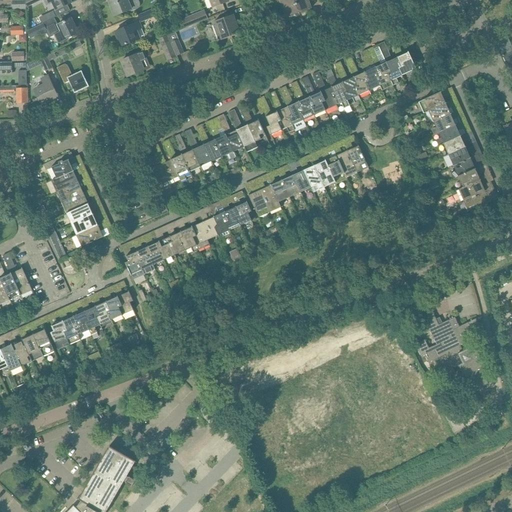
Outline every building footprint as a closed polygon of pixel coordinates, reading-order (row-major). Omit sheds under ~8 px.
[(52,2),(56,10),(72,3),(70,0),(26,0),(27,7),(41,0),(44,0),(47,4),(52,2)] [(111,0),(109,1),(111,6),(115,15),(114,15),(115,16),(131,9),(131,11),(137,8),(139,7),(140,5),(140,3),(138,0),(111,0)] [(272,0),(276,11),(278,14),(284,12),(286,18),(298,13),(293,0),(272,0)] [(293,0),(298,13),(311,8),(309,2),(308,0),(293,0)] [(26,1),(13,1),(13,9),(26,9),(26,1)] [(155,16),(153,10),(139,16),(141,21),(155,16)] [(25,14),(20,11),(15,18),(20,21),(25,14)] [(194,15),(182,20),(185,27),(197,22),(194,15)] [(213,26),(215,30),(218,40),(221,39),(221,40),(240,34),(240,32),(242,31),(239,23),(237,24),(233,15),(215,21),(216,25),(213,26)] [(32,38),(46,31),(50,38),(55,35),(59,42),(78,33),(71,18),(58,25),(56,21),(44,27),(43,24),(29,32),(32,38)] [(121,46),(140,39),(136,30),(141,27),(139,22),(115,32),(121,46)] [(24,27),(12,27),(12,35),(24,35),(24,27)] [(170,44),(171,43),(168,35),(162,38),(159,39),(162,46),(168,60),(175,57),(170,44)] [(511,77),(511,45),(511,46),(507,36),(496,41),(511,77)] [(389,40),(397,58),(401,66),(398,67),(402,77),(416,70),(408,52),(408,53),(403,55),(395,37),(389,40)] [(178,39),(171,42),(177,56),(184,53),(178,39)] [(397,79),(402,77),(398,67),(401,66),(397,58),(392,60),(384,42),(378,45),(380,50),(390,71),(387,73),(393,87),(399,84),(397,79)] [(373,47),(367,50),(379,76),(375,78),(380,87),(382,92),(393,87),(387,73),(390,71),(380,50),(376,52),(373,47)] [(369,92),(380,87),(375,78),(379,76),(367,50),(362,52),(364,57),(362,57),(364,63),(361,64),(364,73),(368,81),(365,83),(369,92)] [(56,57),(54,52),(47,55),(50,61),(56,57)] [(128,77),(144,70),(149,68),(143,52),(121,61),(122,63),(122,62),(126,71),(125,71),(128,77)] [(24,53),(12,53),(13,61),(25,61),(24,53)] [(53,68),(50,61),(47,55),(40,58),(45,71),(53,68)] [(358,96),(369,92),(365,83),(368,81),(364,73),(359,75),(351,57),(345,60),(353,78),(358,86),(354,87),(358,96)] [(1,64),(0,63),(0,62),(0,73),(12,73),(12,64),(1,64)] [(360,100),(358,96),(354,87),(358,86),(353,78),(349,80),(340,62),(334,64),(342,83),(347,91),(343,92),(347,101),(353,98),(355,103),(360,100)] [(65,64),(57,68),(64,84),(69,82),(75,93),(89,86),(82,71),(72,75),(67,65),(65,64)] [(20,70),(20,84),(29,84),(28,70),(20,70)] [(325,111),(336,106),(332,97),(336,95),(332,87),(327,90),(319,72),(312,74),(321,92),(325,100),(321,102),(325,111)] [(347,91),(342,83),(338,85),(334,76),(328,79),(332,87),(336,95),(332,97),(336,106),(342,104),(344,108),(349,105),(347,101),(343,92),(347,91)] [(58,98),(48,77),(42,79),(45,86),(35,91),(42,105),(58,98)] [(302,79),(310,97),(314,105),(310,107),(314,116),(325,111),(321,102),(325,100),(321,92),(316,95),(308,77),(302,79)] [(297,81),(291,84),(299,102),(303,110),(299,112),(303,121),(314,116),(310,107),(314,105),(310,97),(305,99),(297,81)] [(288,107),(292,115),(289,117),(292,126),(303,121),(299,112),(303,110),(299,102),(294,104),(286,86),(280,89),(288,107)] [(28,88),(16,89),(17,103),(29,102),(28,88)] [(449,88),(419,102),(424,113),(428,111),(445,103),(443,98),(452,94),(449,88)] [(294,130),(292,126),(289,117),(292,115),(288,107),(283,109),(275,91),(269,94),(277,112),(281,120),(278,122),(282,131),(288,128),(289,132),(294,130)] [(271,136),(282,131),(278,122),(281,120),(277,112),(272,114),(264,96),(255,101),(271,136)] [(457,105),(454,99),(445,103),(428,111),(433,122),(453,113),(451,108),(457,105)] [(267,138),(259,120),(258,120),(258,121),(254,123),(245,105),(239,107),(247,125),(256,143),(267,138)] [(228,112),(237,130),(245,148),(246,151),(257,146),(256,143),(247,125),(243,128),(234,110),(228,112)] [(453,113),(433,122),(438,133),(455,125),(453,120),(462,116),(459,110),(453,113)] [(503,126),(511,146),(511,121),(509,114),(503,117),(506,125),(504,126),(503,126)] [(217,117),(226,135),(234,153),(245,148),(237,130),(232,133),(223,115),(217,117)] [(206,122),(215,140),(222,158),(223,158),(225,163),(235,158),(233,153),(234,153),(226,135),(221,138),(213,119),(206,122)] [(461,130),(466,127),(464,121),(455,125),(438,133),(443,144),(463,135),(461,130)] [(222,158),(215,140),(210,142),(202,124),(196,127),(204,145),(211,163),(222,158)] [(185,132),(193,150),(201,168),(211,163),(204,145),(199,147),(191,129),(185,132)] [(463,142),(471,138),(469,132),(463,135),(443,144),(448,155),(465,147),(463,142)] [(182,155),(190,173),(201,168),(193,150),(188,152),(180,134),(174,137),(182,155)] [(184,175),(190,173),(182,155),(177,157),(169,139),(163,142),(171,160),(179,178),(181,182),(186,180),(184,175)] [(349,140),(343,143),(347,151),(355,168),(357,173),(368,168),(359,146),(353,148),(349,140)] [(474,143),(465,147),(448,155),(453,166),(470,158),(468,153),(476,149),(474,143)] [(158,144),(152,147),(160,165),(150,170),(149,169),(157,187),(179,178),(171,160),(166,162),(158,144)] [(344,173),(355,168),(347,151),(342,153),(338,145),(332,148),(334,151),(344,173)] [(328,150),(321,153),(325,161),(336,184),(337,186),(348,181),(344,173),(334,151),(329,153),(328,150)] [(52,168),(57,178),(79,169),(74,157),(72,158),(69,153),(43,164),(46,171),(52,168)] [(450,172),(453,178),(457,176),(475,169),(473,164),(481,160),(478,154),(470,158),(453,166),(455,170),(450,172)] [(57,192),(62,190),(78,182),(76,177),(87,172),(79,155),(74,157),(79,169),(57,178),(52,181),(57,192)] [(311,157),(314,166),(325,189),(336,184),(325,161),(320,163),(317,155),(311,157)] [(306,160),(300,162),(303,171),(311,188),(317,186),(320,191),(325,189),(314,166),(309,168),(306,160)] [(301,193),(311,188),(303,171),(299,173),(295,165),(289,167),(293,176),(301,193)] [(475,169),(457,176),(462,187),(480,179),(478,175),(486,171),(483,165),(475,169)] [(282,181),(290,198),(301,193),(293,176),(288,178),(284,170),(278,172),(282,181)] [(35,182),(29,171),(22,174),(27,186),(35,182)] [(271,186),(279,203),(290,198),(282,181),(277,183),(273,174),(267,177),(271,186)] [(87,178),(78,182),(62,190),(57,192),(62,203),(67,200),(83,193),(81,188),(89,184),(87,178)] [(281,207),(279,203),(271,186),(266,188),(262,179),(245,187),(257,213),(268,208),(270,212),(281,207)] [(480,179),(462,187),(458,189),(463,201),(471,197),(476,208),(468,211),(468,212),(498,198),(491,181),(482,185),(480,179)] [(92,189),(83,193),(67,200),(62,203),(67,214),(72,211),(88,204),(86,199),(94,195),(92,189)] [(232,199),(236,207),(240,216),(237,218),(241,226),(252,221),(248,213),(251,211),(247,202),(246,202),(247,202),(242,205),(238,196),(232,199)] [(97,200),(88,204),(72,211),(77,222),(93,215),(91,210),(99,206),(97,200)] [(230,231),(241,226),(237,218),(240,216),(236,207),(231,210),(227,201),(221,204),(223,209),(229,221),(226,223),(230,231)] [(219,236),(230,231),(226,223),(229,221),(223,209),(218,211),(216,206),(210,209),(214,217),(218,226),(215,227),(219,236)] [(77,222),(72,225),(76,236),(98,225),(96,221),(104,217),(102,211),(93,215),(77,222)] [(208,241),(219,236),(215,227),(218,226),(214,217),(209,219),(205,211),(199,214),(203,222),(207,231),(204,233),(208,241)] [(210,246),(208,241),(204,233),(207,231),(203,222),(198,224),(194,216),(189,218),(197,236),(193,237),(197,246),(199,250),(199,251),(210,246)] [(304,217),(295,221),(298,227),(307,223),(304,217)] [(177,224),(181,232),(183,237),(180,238),(186,251),(192,249),(193,252),(199,250),(197,246),(193,237),(197,236),(189,218),(188,219),(192,227),(187,229),(183,221),(177,224)] [(107,222),(98,225),(76,236),(72,238),(77,248),(81,246),(81,247),(107,235),(105,230),(109,228),(107,222)] [(175,256),(186,251),(180,238),(183,237),(181,232),(176,234),(172,226),(166,229),(170,237),(172,241),(169,243),(175,256)] [(164,261),(175,256),(169,243),(172,241),(170,237),(165,239),(161,231),(155,233),(159,242),(161,247),(158,248),(164,261)] [(166,265),(164,261),(158,248),(161,247),(159,242),(154,244),(150,236),(144,238),(148,247),(150,251),(147,253),(155,270),(166,265)] [(139,241),(133,243),(137,252),(139,256),(136,257),(144,275),(155,270),(147,253),(150,251),(148,247),(143,249),(139,241)] [(137,252),(132,254),(129,246),(123,248),(128,262),(125,263),(133,280),(144,275),(136,257),(139,256),(137,252)] [(32,290),(22,268),(22,269),(17,271),(9,253),(3,256),(11,274),(21,295),(32,290)] [(0,276),(11,300),(21,295),(11,274),(6,276),(2,267),(0,268),(0,276)] [(0,304),(11,300),(0,276),(0,304)] [(133,300),(129,291),(128,291),(128,292),(124,294),(120,286),(115,288),(123,306),(120,307),(123,315),(135,310),(131,301),(133,300)] [(112,320),(123,315),(120,307),(123,306),(115,288),(114,289),(117,297),(113,299),(109,291),(104,293),(112,311),(108,312),(112,320)] [(138,291),(143,302),(147,301),(142,290),(138,291)] [(101,325),(112,320),(108,312),(112,311),(104,293),(103,293),(107,302),(102,304),(98,296),(92,298),(96,307),(101,316),(97,317),(101,325)] [(95,328),(101,325),(97,317),(101,316),(96,307),(91,309),(87,301),(82,303),(90,321),(87,322),(90,330),(92,334),(97,332),(95,328)] [(79,335),(90,330),(87,322),(90,321),(82,303),(81,303),(85,312),(80,314),(76,306),(70,308),(74,317),(78,325),(75,327),(79,335)] [(62,321),(63,322),(67,330),(64,332),(70,344),(80,340),(79,335),(75,327),(78,325),(74,317),(69,319),(65,310),(59,313),(62,321)] [(423,341),(413,345),(419,358),(423,356),(427,364),(431,362),(435,372),(439,370),(444,380),(454,375),(451,369),(456,366),(464,382),(466,381),(467,382),(470,380),(470,379),(472,378),(477,389),(484,386),(486,390),(493,387),(488,376),(484,378),(480,369),(484,367),(478,356),(482,354),(477,344),(462,351),(459,346),(465,343),(461,334),(478,325),(482,324),(480,317),(475,319),(459,327),(455,317),(448,320),(442,323),(439,325),(436,319),(432,311),(422,316),(425,322),(419,325),(424,335),(430,332),(436,345),(427,349),(423,341)] [(58,350),(70,344),(64,332),(67,330),(63,322),(62,321),(58,322),(58,321),(57,321),(54,315),(48,318),(54,331),(51,333),(58,350)] [(55,352),(45,329),(44,329),(44,330),(39,332),(36,324),(30,326),(33,335),(43,357),(55,352)] [(33,361),(43,357),(33,335),(28,337),(25,329),(20,331),(33,361)] [(20,331),(19,331),(22,340),(18,342),(14,334),(8,336),(11,345),(22,366),(33,361),(20,331)] [(310,363),(304,366),(314,388),(313,388),(316,396),(319,395),(322,401),(320,403),(323,410),(325,409),(329,415),(326,417),(330,424),(332,423),(336,429),(333,431),(337,438),(339,437),(342,444),(340,445),(347,460),(414,427),(407,412),(404,414),(401,407),(404,405),(400,399),(398,400),(394,393),(397,392),(393,384),(391,386),(388,379),(390,378),(387,370),(384,372),(381,365),(383,364),(380,356),(379,357),(368,335),(362,338),(361,336),(354,339),(354,340),(348,343),(347,340),(340,344),(340,343),(327,349),(328,350),(321,353),(322,356),(317,358),(316,357),(309,361),(310,363)] [(0,339),(0,345),(9,366),(11,371),(22,366),(11,345),(7,347),(3,339),(0,339)] [(0,345),(0,348),(1,350),(0,349),(0,370),(9,366),(0,345)] [(400,379),(405,390),(415,386),(408,367),(390,374),(393,381),(400,379)] [(242,395),(237,397),(276,480),(274,481),(279,492),(314,476),(309,465),(312,463),(308,455),(302,458),(263,376),(249,382),(250,385),(239,390),(242,395)] [(402,443),(406,452),(422,446),(418,437),(402,443)] [(74,505),(67,511),(106,511),(124,481),(126,482),(126,483),(132,487),(136,480),(128,476),(136,461),(129,457),(129,455),(128,453),(126,451),(124,449),(122,449),(120,448),(117,448),(115,449),(109,446),(78,499),(81,501),(79,504),(76,507),(74,505)]
